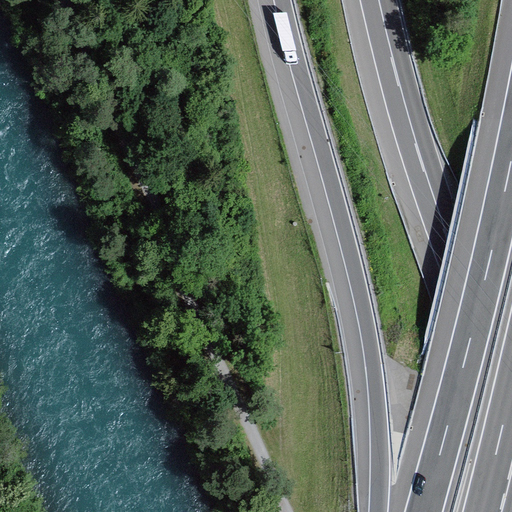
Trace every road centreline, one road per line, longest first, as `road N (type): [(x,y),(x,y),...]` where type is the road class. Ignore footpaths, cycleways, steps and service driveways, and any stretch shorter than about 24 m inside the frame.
road 1 (motorway): [(283,0),(370,347),(378,511)]
road 2 (trunk): [(376,0),(448,243),(511,396)]
road 3 (motorway): [(511,155),(423,511)]
